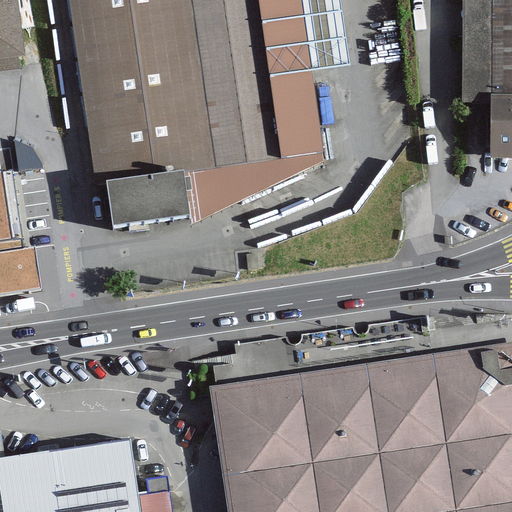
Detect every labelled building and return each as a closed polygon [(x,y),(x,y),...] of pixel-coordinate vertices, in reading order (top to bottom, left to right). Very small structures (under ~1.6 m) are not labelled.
[(11,0),(0,0),(0,49),(18,47),(11,0)] [(71,0),(107,240),(196,228),(326,164),(314,74),(351,68),(341,0),(71,0)] [(511,0),(456,0),(459,118),(489,118),(490,157),(511,156),(511,0)] [(21,147),(22,167),(40,166),(39,146),(21,147)] [(0,247),(24,244),(15,172),(0,174),(0,247)] [(33,250),(0,254),(0,297),(39,292),(33,250)] [(511,511),(511,332),(203,385),(212,435),(215,452),(226,511),(511,511)] [(131,442),(0,462),(0,511),(139,511),(137,494),(131,442)] [(172,511),(169,490),(137,494),(139,511),(172,511)]
